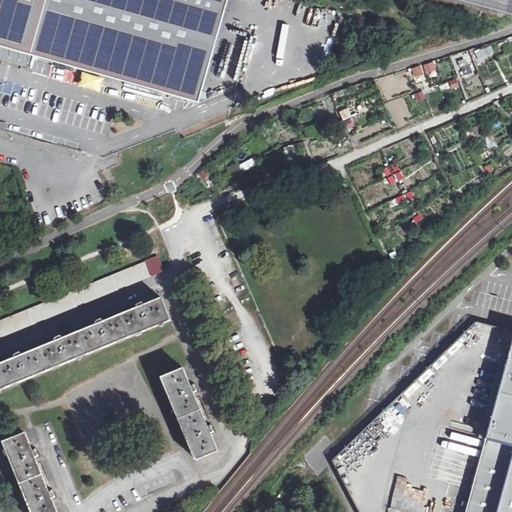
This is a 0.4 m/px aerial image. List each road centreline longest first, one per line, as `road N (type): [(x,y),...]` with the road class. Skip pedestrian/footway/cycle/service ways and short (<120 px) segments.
road 1 (residential): [(169,277),(238,455),(132,511)]
road 2 (residential): [(0,347),(169,277)]
